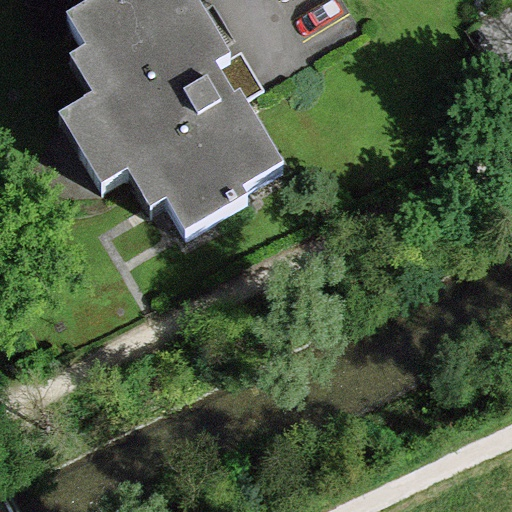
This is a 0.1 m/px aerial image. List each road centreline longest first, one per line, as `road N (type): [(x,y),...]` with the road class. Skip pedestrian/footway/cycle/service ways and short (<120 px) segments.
road 1 (track): [(0,415),(511,165)]
road 2 (track): [(511,438),(356,511)]
